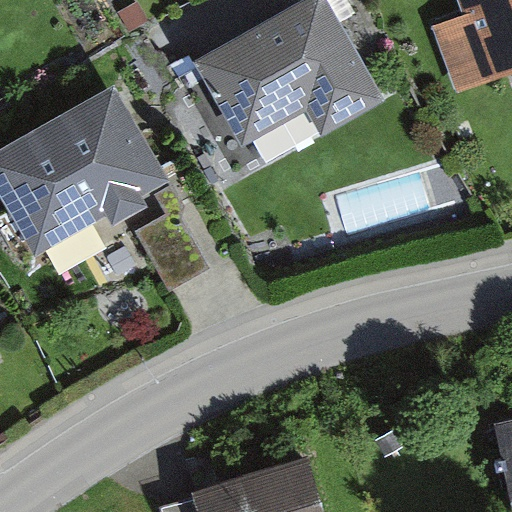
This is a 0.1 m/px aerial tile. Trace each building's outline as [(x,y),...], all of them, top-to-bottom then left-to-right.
[(511,94),(511,0),(440,0),(480,106),(511,94)] [(373,123),(307,5),(178,77),(229,167),(293,132),(308,160),(373,123)] [(156,208),(97,108),(0,164),(0,232),(23,272),(91,233),(102,253),(137,232),(131,223),(156,208)] [(511,511),(511,441),(484,448),(498,511),(511,511)] [(305,511),(294,476),(182,511),(305,511)]
